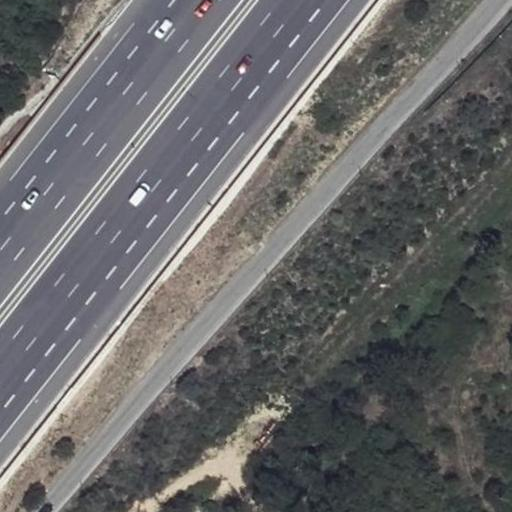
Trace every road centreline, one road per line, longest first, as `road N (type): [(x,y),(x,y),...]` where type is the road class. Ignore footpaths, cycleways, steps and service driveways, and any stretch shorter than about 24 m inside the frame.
road 1 (unclassified): [(491,0),(46,511)]
road 2 (motorway): [(0,379),(300,0)]
road 3 (motorway): [(204,0),(0,256)]
